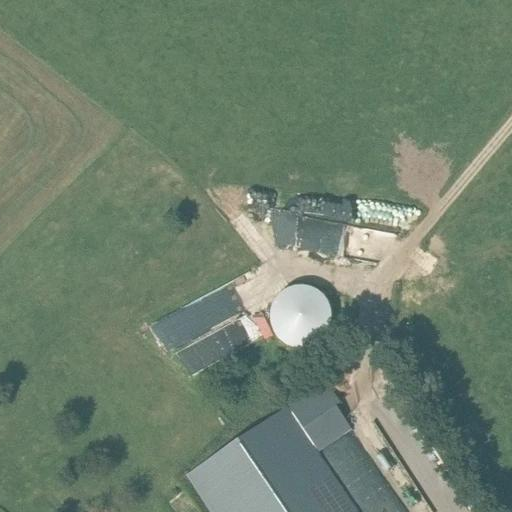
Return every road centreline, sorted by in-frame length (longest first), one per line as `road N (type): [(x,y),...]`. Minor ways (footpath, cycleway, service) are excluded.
road 1 (track): [(511,123),(372,279),(356,380)]
road 2 (track): [(511,250),(381,271)]
